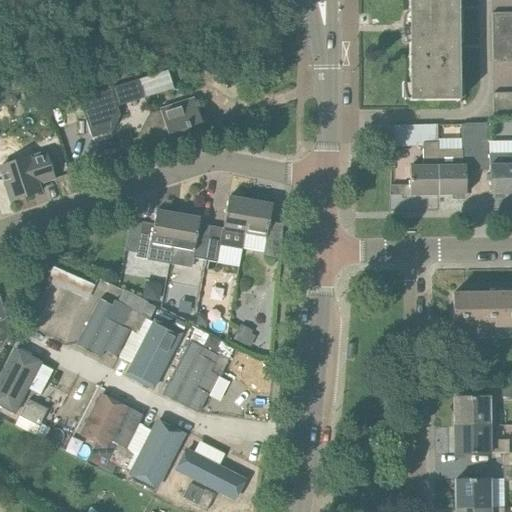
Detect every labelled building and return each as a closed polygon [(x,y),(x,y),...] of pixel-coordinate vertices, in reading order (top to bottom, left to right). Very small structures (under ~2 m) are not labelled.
[(458,0),(407,0),(408,43),(459,45),(458,0)] [(492,39),(504,38),(504,13),(491,13),(492,39)] [(504,38),(492,39),(492,64),(504,64),(504,38)] [(459,45),(408,43),(408,102),(459,101),(459,45)] [(173,89),(167,70),(137,80),(143,99),(173,89)] [(119,113),(111,88),(78,98),(92,140),(108,135),(108,134),(103,118),(119,113)] [(505,93),(492,94),(493,120),(506,120),(505,93)] [(12,94),(7,95),(4,99),(5,104),(8,107),(13,106),(16,103),(16,98),(12,94)] [(199,117),(193,100),(148,114),(154,132),(132,139),(136,154),(204,132),(199,117)] [(119,113),(103,118),(108,134),(108,135),(111,134),(120,117),(119,113)] [(511,194),(511,153),(489,154),(488,124),(476,125),(477,170),(489,170),(489,195),(511,194)] [(465,171),(477,170),(476,125),(461,125),(461,151),(438,151),(438,144),(436,144),(437,195),(466,195),(465,171)] [(393,144),(423,144),(423,165),(409,166),(409,187),(390,187),(390,196),(409,196),(437,195),(436,144),(438,144),(438,126),(394,127),(393,144)] [(17,161),(14,153),(9,150),(0,152),(0,172),(0,173),(9,201),(40,191),(38,183),(54,178),(46,152),(17,161)] [(244,234),(250,201),(227,197),(222,228),(210,226),(204,261),(215,263),(218,246),(241,250),(244,234)] [(250,201),(244,234),(265,238),(262,257),(280,260),(282,224),(268,222),(271,205),(250,201)] [(169,262),(177,214),(155,210),(153,224),(141,222),(140,225),(136,253),(136,257),(148,259),(148,260),(169,264),(169,262)] [(204,261),(210,226),(198,224),(199,218),(177,214),(169,262),(190,266),(192,258),(204,261)] [(58,263),(50,278),(92,298),(99,283),(58,263)] [(452,329),(481,328),(511,327),(511,292),(451,293),(452,329)] [(0,350),(11,333),(0,299),(0,350)] [(62,331),(71,306),(51,299),(42,324),(62,331)] [(125,310),(101,299),(79,346),(104,357),(125,310)] [(121,327),(130,332),(139,315),(130,310),(121,327)] [(139,315),(130,332),(140,336),(148,320),(139,315)] [(206,326),(206,319),(203,315),(197,315),(196,325),(206,326)] [(158,392),(186,335),(154,320),(127,377),(158,392)] [(184,326),(174,321),(171,328),(181,333),(184,326)] [(251,334),(252,331),(240,325),(233,338),(250,347),(256,336),(251,334)] [(217,357),(218,355),(228,360),(233,350),(195,330),(189,342),(200,348),(217,357)] [(41,362),(15,349),(0,379),(0,404),(16,412),(41,362)] [(228,360),(218,355),(217,357),(209,371),(220,376),(228,360)] [(229,414),(241,381),(225,375),(213,408),(229,414)] [(502,397),(511,396),(511,383),(501,384),(502,397)] [(131,412),(98,395),(78,432),(111,450),(131,412)] [(453,425),(491,424),(490,397),(452,398),(453,425)] [(28,421),(36,405),(28,400),(19,417),(28,421)] [(28,421),(38,426),(46,410),(36,405),(28,421)] [(182,432),(159,423),(137,476),(160,485),(182,432)] [(41,424),(35,436),(43,441),(50,429),(41,424)] [(502,465),(511,464),(511,452),(508,452),(508,439),(491,440),(491,424),(453,425),(453,455),(502,454),(502,465)] [(108,464),(117,468),(125,451),(116,446),(108,464)] [(249,481),(184,450),(173,472),(238,503),(249,481)] [(125,451),(117,468),(127,473),(136,456),(125,451)] [(511,464),(502,465),(503,479),(503,480),(511,480),(511,464)] [(454,509),(491,508),(504,508),(503,480),(503,479),(490,479),(490,478),(454,479),(454,509)] [(202,511),(205,511),(213,496),(190,485),(183,500),(196,506),(195,508),(202,511)]
